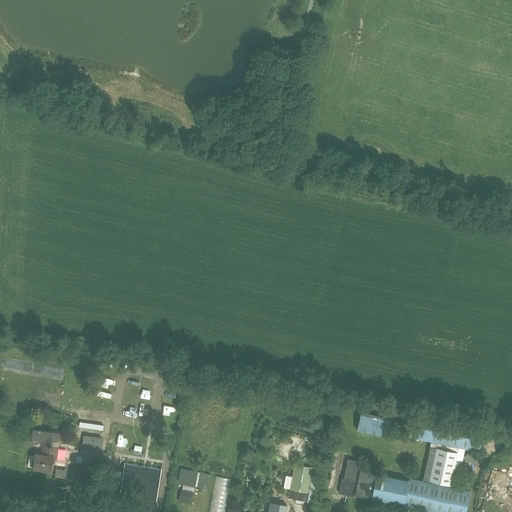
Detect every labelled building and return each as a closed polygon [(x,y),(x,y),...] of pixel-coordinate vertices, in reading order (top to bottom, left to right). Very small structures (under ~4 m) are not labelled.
[(257,391),(249,389),(247,397),(256,399),(257,391)] [(392,419),(361,413),(357,431),(388,437),(392,419)] [(348,486),(341,485),(340,490),(339,494),(346,495),(347,494),(438,511),(464,511),(468,495),(468,493),(456,490),(465,449),(479,452),(484,427),(418,414),(416,419),(407,417),(407,420),(406,426),(415,428),(414,438),(431,442),(422,482),(410,480),(410,481),(361,470),(363,462),(348,459),(344,478),(349,480),(348,486)] [(31,438),(31,440),(42,442),(42,445),(52,447),(53,441),(59,442),(60,433),(33,429),(31,438)] [(58,447),(52,447),(42,445),(40,454),(36,454),(34,469),(51,471),(52,460),(56,460),(58,447)] [(125,463),(125,468),(121,492),(154,498),(158,473),(159,468),(125,463)] [(288,499),(295,500),(307,502),(307,503),(312,503),(317,478),(312,477),(312,478),(311,478),(313,467),(295,464),(288,499)] [(183,484),(182,489),(179,501),(190,504),(193,492),(194,486),(209,489),(211,474),(181,469),(178,483),(183,484)] [(225,511),(232,480),(215,477),(208,511),(225,511)] [(68,487),(52,486),(51,499),(66,501),(68,487)] [(286,511),(287,505),(270,502),(268,511),(286,511)]
